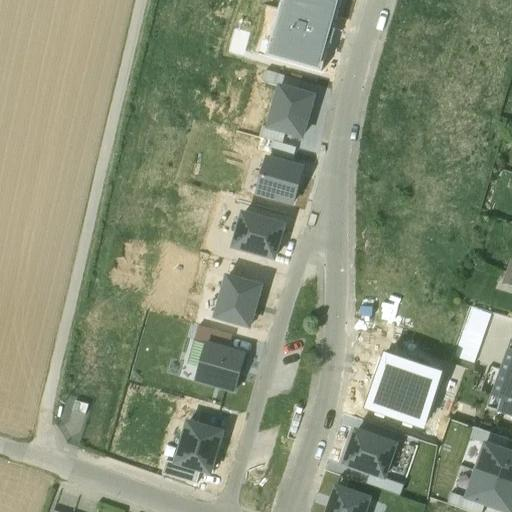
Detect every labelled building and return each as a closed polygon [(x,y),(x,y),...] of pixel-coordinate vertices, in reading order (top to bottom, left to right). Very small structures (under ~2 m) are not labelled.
[(278,0),(264,55),(320,71),(327,43),(329,43),(333,28),(332,28),(339,0),(278,0)] [(278,86),(296,91),(299,80),(263,70),(260,81),(278,86)] [(296,91),(278,86),(267,127),(285,132),(301,136),(312,96),(296,91)] [(281,143),(285,132),(267,127),(261,125),(257,137),(272,141),(281,143)] [(272,141),(269,152),(292,158),(295,147),(281,143),(272,141)] [(259,191),(293,201),(304,163),(292,158),(269,152),(259,191)] [(282,225),(239,213),(230,247),(272,259),(282,225)] [(511,273),(505,271),(501,284),(511,287),(511,273)] [(259,286),(226,277),(215,317),(248,327),(259,286)] [(477,364),(493,316),(471,309),(455,357),(477,364)] [(205,344),(227,351),(231,335),(198,326),(193,341),(205,344)] [(227,351),(205,344),(195,380),(233,391),(244,355),(227,351)] [(498,413),(511,418),(511,350),(509,350),(492,398),(502,401),(498,413)] [(362,408),(421,429),(441,374),(382,353),(362,408)] [(87,405),(74,401),(71,411),(84,415),(87,405)] [(220,433),(186,423),(174,464),(209,474),(220,433)] [(486,446),(505,452),(509,442),(474,429),(470,440),(486,446)] [(395,446),(355,432),(344,464),(375,476),(383,478),(395,446)] [(477,472),(511,484),(511,454),(505,452),(486,446),(477,472)] [(165,461),(161,474),(195,484),(199,471),(174,464),(165,461)] [(500,511),(511,511),(511,484),(477,472),(466,500),(486,507),(500,511)] [(383,478),(375,476),(371,487),(399,497),(404,486),(383,478)] [(364,511),(368,501),(336,489),(327,511),(364,511)] [(463,511),(484,511),(486,507),(466,500),(452,495),(448,506),(463,511)]
